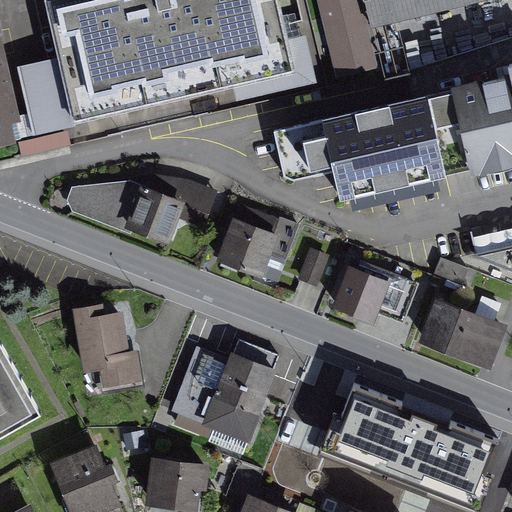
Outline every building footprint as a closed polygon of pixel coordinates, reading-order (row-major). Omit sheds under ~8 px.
[(34,136),(295,74),(278,0),(49,0),(44,1),(57,58),(18,68),(29,115),(34,136)] [(317,0),(338,78),(378,69),(360,0),(317,0)] [(364,0),(372,30),(498,0),(364,0)] [(22,139),(34,136),(29,115),(19,117),(0,22),(0,148),(17,145),(16,141),(21,141),(22,139)] [(507,77),(434,95),(435,100),(431,101),(448,177),(470,172),(472,181),(511,171),(511,69),(506,71),(507,77)] [(433,90),(268,127),(281,187),(288,186),(293,189),(332,179),(338,208),(358,204),(425,189),(450,183),(448,177),(431,101),(435,100),(434,95),(433,90)] [(68,132),(19,143),(21,157),(71,146),(68,132)] [(73,213),(169,246),(179,222),(203,231),(219,192),(187,179),(154,174),(130,179),(129,182),(72,188),(67,201),(73,213)] [(425,189),(358,204),(371,206),(398,203),(417,195),(425,189)] [(217,262),(264,280),(272,255),(287,261),(300,225),(280,217),(279,219),(240,205),(235,219),(233,219),(217,262)] [(476,255),(469,256),(511,273),(511,229),(472,238),(476,255)] [(331,256),(311,248),(298,280),(318,288),(331,256)] [(332,309),(375,327),(381,315),(404,324),(419,283),(355,259),(351,268),(349,267),(332,309)] [(469,269),(440,259),(434,275),(462,286),(469,269)] [(418,346),(491,372),(508,327),(436,300),(418,346)] [(104,305),(73,310),(83,376),(101,373),(104,389),(142,383),(138,350),(130,352),(123,313),(106,316),(104,305)] [(250,444),(277,372),(274,371),(280,355),(239,339),(233,354),(231,354),(203,426),(250,444)] [(0,442),(42,419),(0,344),(0,442)] [(346,431),(333,462),(377,480),(376,483),(360,477),(346,511),(349,511),(431,511),(432,511),(434,511),(471,511),(494,452),(419,424),(418,426),(362,403),(367,389),(307,366),(290,410),(346,431)] [(144,431),(123,435),(126,451),(147,447),(144,431)] [(69,511),(112,511),(122,508),(113,486),(118,484),(111,466),(106,468),(98,446),(50,466),(69,511)] [(210,466),(152,459),(145,508),(178,511),(198,511),(201,493),(207,493),(210,466)] [(289,511),(248,495),(241,511),(289,511)]
